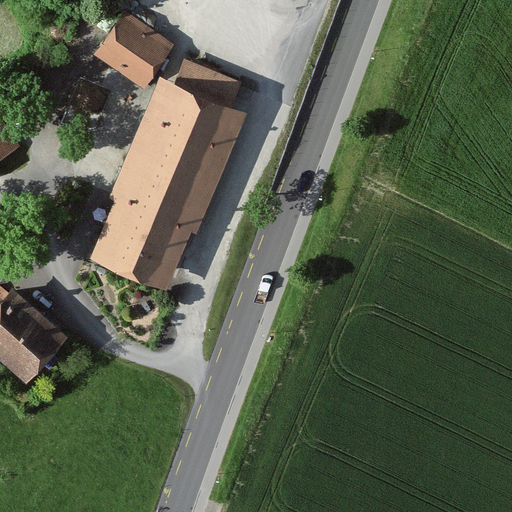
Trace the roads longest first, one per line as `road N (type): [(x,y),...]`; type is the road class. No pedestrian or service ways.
road 1 (tertiary): [(176,511),(363,0)]
road 2 (unknown): [(54,222),(57,294),(70,325),(221,386)]
